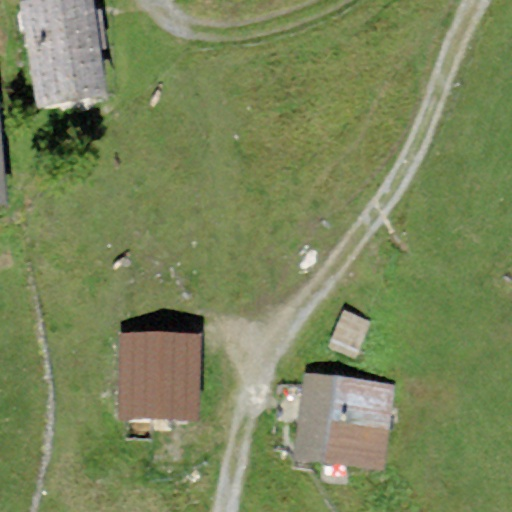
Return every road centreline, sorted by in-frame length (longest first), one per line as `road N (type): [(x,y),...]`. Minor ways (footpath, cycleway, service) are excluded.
road 1 (track): [(228,511),(248,402),(277,338),(418,129),(466,0)]
road 2 (track): [(365,0),(343,20),(251,39),(152,19),(144,0)]
